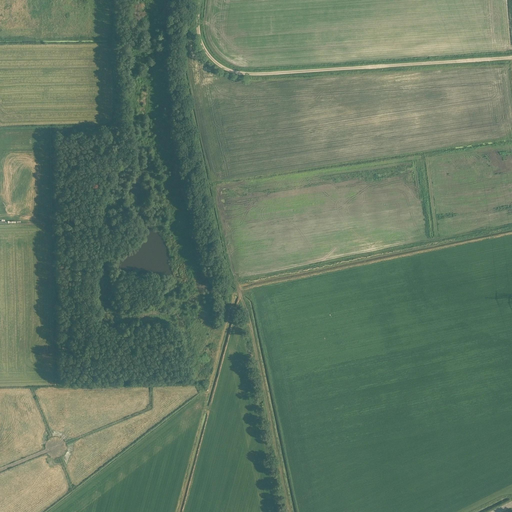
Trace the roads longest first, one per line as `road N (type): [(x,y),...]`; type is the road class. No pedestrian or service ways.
road 1 (track): [(511,59),(232,73),(201,41),(201,0)]
road 2 (track): [(185,0),(181,73),(228,287),(241,297)]
road 3 (track): [(288,511),(241,297)]
